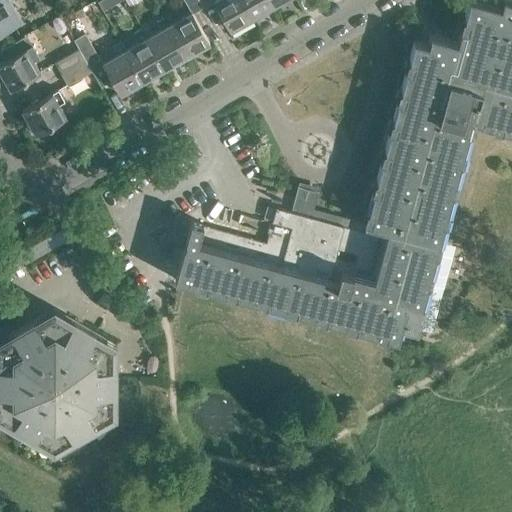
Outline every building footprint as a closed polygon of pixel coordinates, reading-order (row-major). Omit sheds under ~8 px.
[(0,0),(0,35),(23,22),(10,0),(0,0)] [(119,0),(99,0),(98,1),(103,10),(119,0)] [(191,219),(191,221),(175,279),(177,279),(195,283),(194,284),(196,285),(197,278),(207,281),(206,287),(207,287),(225,291),(225,292),(226,292),(228,286),(237,289),(236,295),(237,295),(255,299),(255,300),(256,301),(258,294),(267,297),(266,303),(267,304),(267,303),(285,308),(285,309),(286,309),(288,303),(297,305),(296,312),(297,312),(297,311),(315,316),(315,317),(316,317),(318,311),(328,314),(326,319),(327,320),(328,319),(345,324),(345,325),(346,325),(348,319),(358,321),(356,328),(358,328),(375,332),(375,333),(377,334),(378,327),(388,330),(386,336),(388,336),(388,335),(397,338),(401,323),(417,328),(417,326),(416,325),(418,315),(420,315),(420,314),(419,313),(422,303),(423,303),(424,302),(422,301),(427,284),(429,284),(429,283),(427,282),(430,273),(432,273),(432,272),(430,271),(435,254),(437,254),(437,253),(436,252),(438,243),(440,243),(440,241),(439,240),(444,223),(445,223),(446,222),(439,220),(442,211),(448,212),(448,211),(447,211),(453,192),(454,193),(454,191),(447,190),(450,181),(456,182),(457,181),(456,181),(461,162),(462,163),(462,162),(456,160),(458,150),(465,152),(465,151),(464,150),(469,133),(470,133),(470,132),(464,130),(467,120),(472,122),(473,120),(491,125),(491,126),(492,126),(494,120),(503,123),(502,129),(503,130),(503,129),(511,131),(511,0),(503,0),(502,6),(478,0),(470,0),(466,17),(464,16),(464,18),(470,20),(467,29),(461,28),(461,29),(458,41),(430,34),(428,43),(414,39),(413,40),(415,41),(410,59),(409,59),(408,60),(414,61),(412,71),(406,69),(405,71),(406,71),(401,89),(400,88),(400,90),(406,91),(404,101),(397,100),(397,101),(398,101),(393,119),(392,119),(392,120),(398,122),(395,132),(389,130),(389,131),(390,132),(385,149),(384,149),(384,151),(390,152),(387,162),(381,160),(381,161),(382,162),(377,180),(376,179),(375,181),(382,183),(379,192),(373,190),(372,191),(373,191),(368,210),(367,210),(367,211),(373,213),(371,222),(365,220),(364,222),(345,217),(343,225),(276,207),(266,242),(202,225),(203,223),(191,219)] [(199,2),(198,0),(183,0),(189,8),(199,2)] [(242,0),(214,0),(213,1),(230,31),(252,18),(242,0)] [(273,6),(269,0),(242,0),(252,18),(273,6)] [(191,11),(168,24),(186,55),(209,42),(191,11)] [(160,29),(147,36),(146,37),(165,68),(185,56),(187,59),(188,59),(186,55),(168,24),(167,25),(162,17),(156,21),(160,29)] [(139,41),(126,48),(125,49),(142,80),(164,68),(166,71),(167,71),(165,68),(146,37),(147,36),(142,27),(133,32),(139,41)] [(85,60),(92,71),(100,86),(112,79),(122,96),(123,95),(121,92),(141,81),(143,84),(144,84),(142,80),(125,49),(126,48),(120,39),(111,44),(117,53),(102,62),(101,58),(99,59),(84,33),(74,39),(79,49),(85,60)] [(39,56),(32,45),(0,62),(0,70),(10,88),(10,89),(41,72),(40,71),(39,71),(33,59),(39,56)] [(55,62),(61,74),(85,60),(79,49),(55,62)] [(92,71),(85,60),(61,74),(68,85),(92,71)] [(64,100),(58,89),(39,99),(38,98),(31,102),(31,104),(22,109),(35,134),(66,116),(59,103),(64,100)] [(25,263),(67,240),(61,229),(19,252),(25,263)] [(128,319),(135,308),(103,290),(97,301),(128,319)] [(54,307),(23,324),(0,337),(0,418),(54,450),(114,418),(115,381),(115,377),(116,342),(54,307)]
